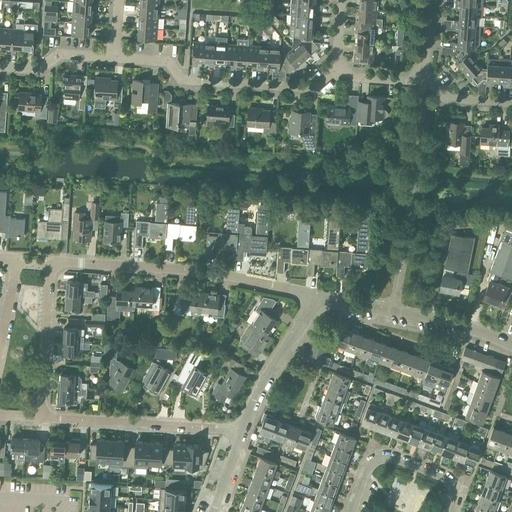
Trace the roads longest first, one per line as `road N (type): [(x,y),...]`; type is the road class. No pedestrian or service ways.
road 1 (residential): [(319,296),(215,273),(50,261)]
road 2 (residential): [(337,76),(312,89),(185,80),(165,57),(113,55)]
road 3 (residential): [(511,345),(463,325),(319,296)]
road 4 (residential): [(240,430),(43,417)]
road 5 (residential): [(43,417),(50,261)]
road 6 (residential): [(240,430),(275,358),(319,296)]
road 7 (residential): [(456,494),(449,480),(384,456),(368,463),(350,511)]
